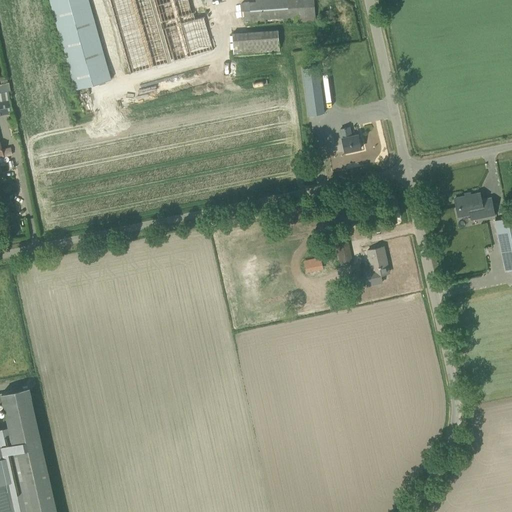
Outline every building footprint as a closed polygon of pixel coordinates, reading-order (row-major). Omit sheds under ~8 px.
[(49,0),(75,90),(111,79),(88,0),(49,0)] [(195,19),(193,13),(189,0),(109,0),(130,73),(214,49),(204,16),(195,19)] [(258,0),(258,2),(241,4),(242,20),(244,20),(249,20),(250,26),(299,23),(316,21),(316,20),(314,1),(314,0),(258,0)] [(277,30),(232,34),(234,54),(279,51),(277,30)] [(318,66),(302,68),(308,116),(324,113),(318,66)] [(13,113),(9,91),(0,92),(0,115),(6,114),(13,113)] [(331,93),(323,94),(326,117),(340,115),(338,103),(332,104),(331,93)] [(349,127),(340,129),(342,138),(341,138),(344,152),(361,148),(358,135),(351,136),(349,127)] [(0,157),(11,155),(10,147),(1,149),(0,144),(0,157)] [(479,193),(454,199),(458,216),(470,213),(471,220),(486,217),(485,216),(494,214),(491,199),(481,201),(479,193)] [(511,268),(511,217),(495,221),(505,270),(511,268)] [(338,254),(349,253),(348,242),(337,243),(338,254)] [(367,250),(371,267),(362,269),(366,287),(383,283),(381,274),(389,273),(383,247),(367,250)] [(313,259),(302,260),(303,271),(314,271),(313,259)] [(0,511),(54,511),(28,387),(2,393),(0,393),(0,511)]
